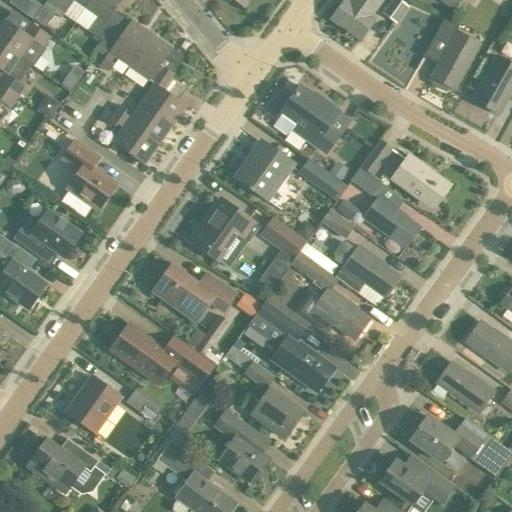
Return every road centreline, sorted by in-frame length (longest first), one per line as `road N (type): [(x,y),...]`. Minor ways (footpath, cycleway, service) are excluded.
road 1 (unclassified): [(0,433),(246,79)]
road 2 (residential): [(511,175),(287,28)]
road 3 (residential): [(384,367),(511,192)]
road 4 (residential): [(384,367),(388,409),(315,511)]
road 5 (residential): [(277,511),(350,411)]
